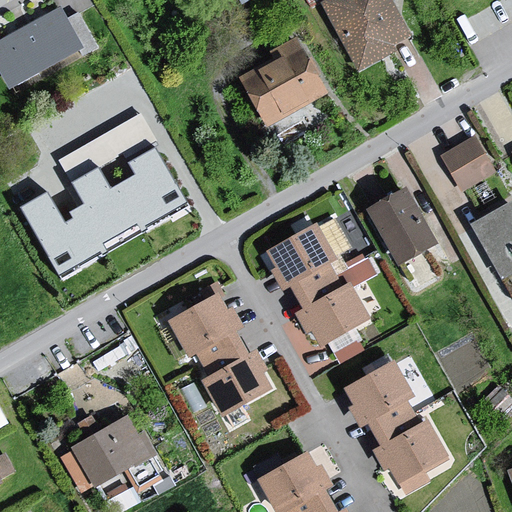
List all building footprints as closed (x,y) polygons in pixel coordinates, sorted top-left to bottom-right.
[(388,0),(333,0),(320,8),(358,76),(395,56),(392,49),(410,39),(388,0)] [(59,9),(0,44),(0,76),(8,91),(81,50),(59,9)] [(267,66),(237,80),(265,133),(326,96),(295,41),(264,57),(267,66)] [(475,141),(442,157),(461,194),(498,181),(475,141)] [(50,194),(22,209),(63,282),(191,211),(159,153),(133,168),(139,178),(115,192),(103,171),(74,187),(87,209),(73,217),(76,223),(68,227),(50,194)] [(406,190),(367,211),(398,266),(433,246),(406,190)] [(511,207),(511,205),(473,229),(502,281),(511,275),(511,207)] [(336,211),(324,217),(339,249),(351,243),(336,211)] [(316,228),(265,256),(271,280),(280,291),(288,291),(300,315),(293,317),(311,341),(321,352),(368,324),(347,286),(341,289),(336,279),(331,260),(316,228)] [(215,298),(168,329),(219,422),(273,391),(257,354),(247,358),(234,336),(240,332),(230,311),(222,314),(215,298)] [(397,365),(342,393),(350,411),(345,415),(358,433),(364,429),(376,453),(368,460),(378,473),(386,473),(394,488),(446,462),(426,425),(417,430),(408,413),(407,391),(397,365)] [(127,420),(68,453),(94,493),(155,459),(143,436),(137,441),(127,420)] [(0,485),(17,475),(6,454),(0,458),(0,485)] [(306,455),(256,482),(271,511),(329,511),(320,497),(331,492),(323,473),(314,472),(306,455)]
